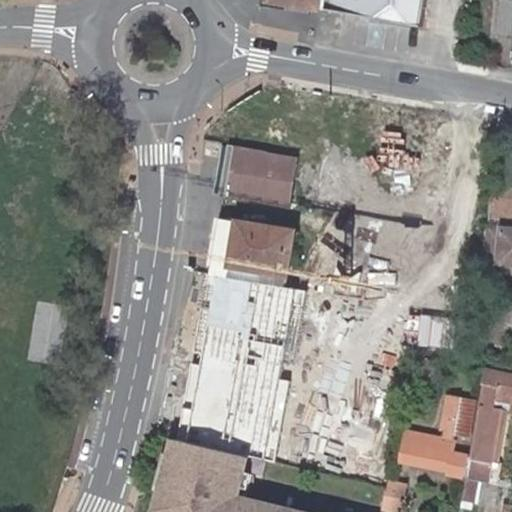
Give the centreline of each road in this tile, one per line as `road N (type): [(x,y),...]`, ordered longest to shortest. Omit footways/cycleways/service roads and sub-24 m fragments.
road 1 (secondary): [(162,105),(157,244),(97,511)]
road 2 (residential): [(218,47),(511,100)]
